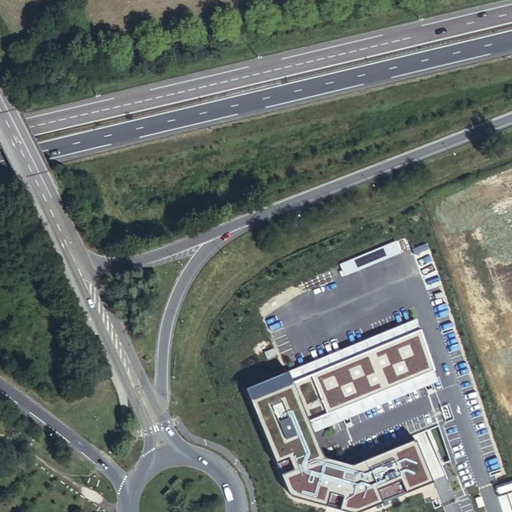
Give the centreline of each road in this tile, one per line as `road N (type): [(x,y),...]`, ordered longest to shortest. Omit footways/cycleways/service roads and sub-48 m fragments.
road 1 (motorway): [(0,164),(511,43)]
road 2 (motorway): [(511,10),(26,126)]
road 3 (motorway): [(220,232),(511,119)]
road 4 (motorway): [(161,432),(167,320),(185,276),(220,232)]
road 5 (secondary): [(155,429),(74,262)]
road 6 (secondary): [(74,262),(0,105)]
road 7 (trunk): [(0,386),(129,491)]
road 8 (motorway): [(74,262),(142,257),(220,232)]
